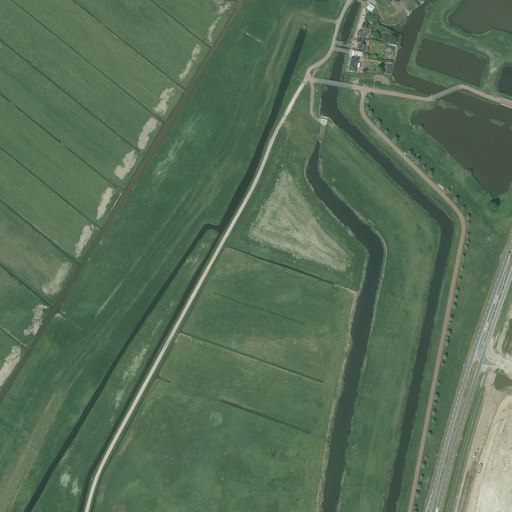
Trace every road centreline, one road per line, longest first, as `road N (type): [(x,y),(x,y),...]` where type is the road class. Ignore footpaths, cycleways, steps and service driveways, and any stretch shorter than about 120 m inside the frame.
road 1 (track): [(86,511),(95,477),(302,83)]
road 2 (primary): [(511,242),(429,511)]
road 3 (primary): [(437,511),(511,268)]
road 4 (residential): [(511,397),(501,404),(469,511)]
